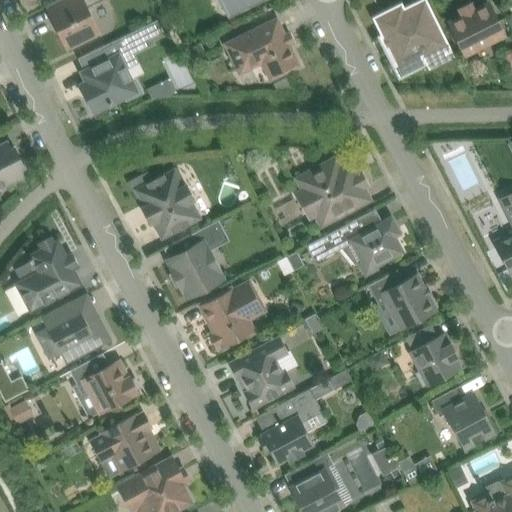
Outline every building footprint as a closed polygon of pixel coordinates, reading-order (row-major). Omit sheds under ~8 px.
[(55,0),(46,5),(54,23),(60,34),(68,51),(86,43),(101,36),(92,18),(90,19),(85,8),(100,0),(55,0)] [(220,0),(229,17),(264,0),(220,0)] [(375,17),(383,33),(384,37),(383,37),(388,46),(389,45),(398,65),(423,52),(424,54),(446,43),(424,0),(422,0),(403,9),(401,4),(375,17)] [(488,3),(461,17),(450,22),(465,54),(504,34),(488,3)] [(277,18),(226,43),(237,67),(241,74),(263,63),(270,79),(299,64),(289,45),(284,33),(277,18)] [(94,111),(107,105),(107,106),(113,103),(112,102),(126,95),(127,98),(141,92),(134,78),(131,80),(125,67),(136,61),(132,52),(152,42),(151,39),(162,34),(155,20),(78,58),(84,70),(82,71),(87,81),(80,84),(94,111)] [(201,43),(186,50),(193,64),(208,57),(201,43)] [(169,77),(147,88),(151,98),(155,96),(168,95),(176,91),(169,77)] [(285,77),(273,83),(276,90),(292,90),(285,77)] [(0,192),(1,192),(0,190),(0,183),(22,173),(20,169),(26,166),(15,145),(10,147),(8,143),(0,147),(0,192)] [(357,174),(355,170),(350,159),(337,166),(334,162),(321,169),(319,165),(296,177),(321,225),(371,199),(363,185),(365,184),(359,173),(357,174)] [(147,172),(129,182),(139,200),(141,199),(144,204),(142,206),(151,222),(153,221),(162,237),(200,217),(191,200),(196,197),(186,179),(182,181),(174,168),(152,180),(147,172)] [(494,235),(493,236),(511,273),(511,271),(511,269),(511,268),(511,200),(504,205),(511,222),(511,234),(498,242),(494,235)] [(375,208),(306,245),(313,259),(316,257),(318,260),(352,242),(362,260),(358,262),(365,274),(377,268),(376,264),(402,250),(394,235),(400,232),(391,216),(382,221),(375,208)] [(170,259),(176,269),(188,293),(191,292),(192,294),(204,287),(203,285),(220,277),(205,248),(224,238),(215,221),(168,246),(174,257),(170,259)] [(54,242),(52,240),(41,246),(43,248),(31,254),(32,257),(29,259),(30,261),(15,269),(21,280),(17,283),(31,309),(80,283),(58,240),(54,242)] [(286,255),(293,269),(304,264),(296,250),(286,255)] [(393,271),(376,280),(368,284),(378,304),(388,298),(403,327),(434,310),(415,274),(399,282),(393,271)] [(217,294),(199,303),(214,331),(209,333),(217,347),(221,345),(223,348),(244,336),(246,337),(252,334),(252,332),(254,331),(253,329),(254,327),(251,321),(249,320),(248,318),(260,312),(262,304),(252,286),(248,277),(231,286),(217,294)] [(76,301),(58,310),(44,318),(49,328),(39,334),(50,355),(61,350),(66,360),(98,343),(92,333),(96,331),(94,327),(97,325),(91,312),(87,314),(85,310),(81,311),(76,301)] [(305,318),(312,332),(324,326),(316,312),(305,318)] [(413,333),(406,337),(412,349),(410,350),(420,370),(416,372),(423,385),(427,383),(428,384),(442,377),(460,368),(455,359),(459,357),(450,341),(447,342),(442,333),(437,336),(431,324),(413,333)] [(279,336),(247,353),(229,362),(237,377),(242,375),(249,389),(245,391),(253,406),(294,385),(286,370),(282,372),(274,358),(287,351),(279,336)] [(382,350),(369,357),(376,369),(389,362),(382,350)] [(124,378),(115,362),(109,365),(103,352),(70,370),(77,383),(87,378),(104,410),(138,391),(135,387),(138,386),(134,378),(131,379),(129,375),(124,378)] [(2,361),(0,362),(0,385),(11,380),(2,361)] [(339,372),(328,378),(333,389),(345,383),(339,372)] [(328,378),(310,387),(316,398),(333,389),(328,378)] [(262,433),(257,436),(265,452),(271,449),(277,461),(288,456),(290,459),(302,452),(301,449),(312,443),(301,422),(322,411),(316,398),(310,387),(275,406),(257,415),(266,431),(262,433)] [(460,401),(453,388),(431,400),(439,415),(445,413),(463,447),(486,434),(488,437),(498,431),(491,418),(489,419),(475,393),(460,401)] [(21,402),(9,408),(17,423),(29,417),(21,402)] [(135,413),(117,423),(101,431),(102,433),(91,439),(102,461),(113,454),(121,469),(155,451),(144,430),(151,426),(143,410),(135,414),(135,413)] [(384,440),(377,443),(379,449),(391,470),(394,476),(401,472),(384,440)] [(296,480),(290,484),(300,505),(304,511),(330,511),(344,505),(336,489),(341,487),(329,465),(334,463),(327,451),(291,470),(296,480)] [(409,454),(399,460),(403,469),(414,463),(413,462),(409,454)] [(154,465),(117,484),(129,506),(132,511),(133,511),(146,505),(149,511),(171,511),(174,510),(192,501),(183,484),(186,482),(190,480),(183,466),(178,468),(171,455),(154,465)] [(460,466),(450,471),(457,487),(467,482),(460,466)] [(511,511),(511,475),(501,481),(508,494),(492,501),(488,493),(472,501),(476,509),(475,510),(476,511),(511,511)]
